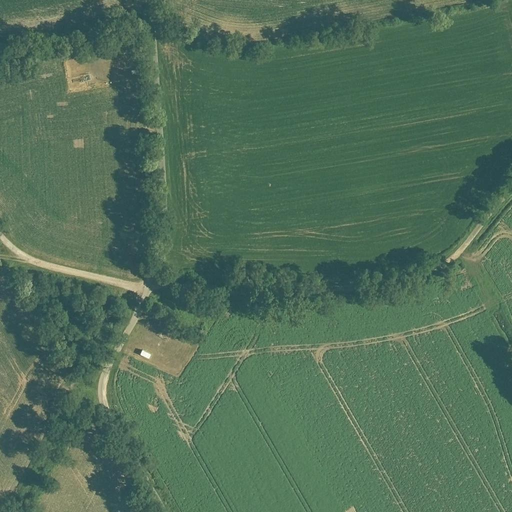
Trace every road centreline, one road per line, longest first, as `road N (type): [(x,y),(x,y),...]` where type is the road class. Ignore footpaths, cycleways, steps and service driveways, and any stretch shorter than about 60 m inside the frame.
road 1 (unclassified): [(511,194),(457,252),(411,278),(312,291),(149,285)]
road 2 (unclassified): [(149,285),(164,232),(148,0)]
road 3 (unclassified): [(163,511),(101,406),(106,369),(149,285)]
road 4 (unclassified): [(149,285),(32,264),(0,237)]
